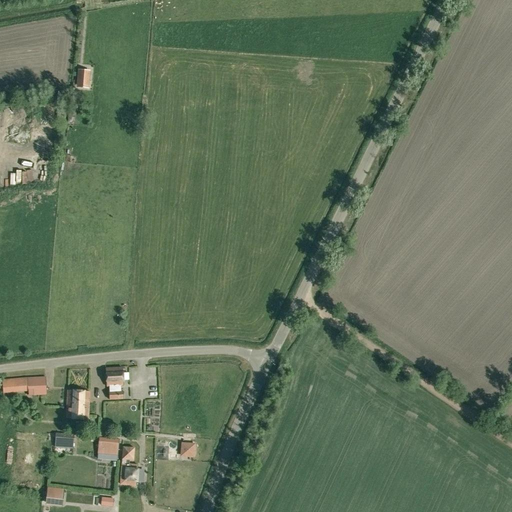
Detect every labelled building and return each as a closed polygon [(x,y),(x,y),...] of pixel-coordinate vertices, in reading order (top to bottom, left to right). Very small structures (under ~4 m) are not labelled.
[(88,72),(79,71),(78,86),(87,87),(88,72)] [(109,391),(108,391),(109,399),(123,398),(122,391),(120,391),(120,385),(123,385),(122,367),(105,368),(106,386),(109,386),(109,391)] [(45,377),(27,378),(18,378),(19,388),(28,388),(28,395),(46,394),(45,377)] [(88,419),(89,391),(67,390),(66,418),(88,419)] [(73,448),(73,435),(55,433),(54,447),(73,448)] [(117,439),(99,438),(98,452),(115,454),(114,461),(117,461),(118,453),(116,453),(117,439)] [(127,463),(130,464),(130,459),(132,459),(133,448),(123,448),(122,459),(127,459),(127,463)] [(122,463),(120,484),(137,485),(138,464),(130,464),(127,463),(122,463)] [(63,490),(47,488),(46,502),(62,504),(63,490)] [(101,497),(101,505),(112,507),(113,499),(101,497)]
